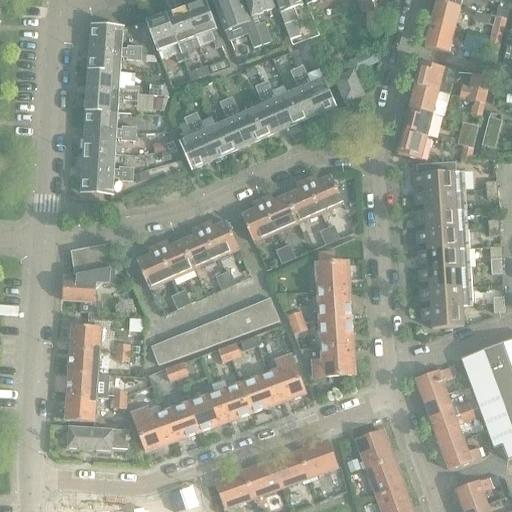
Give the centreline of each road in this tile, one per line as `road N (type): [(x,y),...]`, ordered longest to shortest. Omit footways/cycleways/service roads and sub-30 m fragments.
road 1 (residential): [(28,479),(140,489),(397,397)]
road 2 (residential): [(45,239),(180,217),(318,158),(376,155)]
road 3 (residential): [(397,397),(388,372),(376,155)]
road 4 (residential): [(28,479),(45,239)]
road 5 (residential): [(45,239),(64,2)]
road 6 (residential): [(376,155),(413,0)]
road 7 (residential): [(439,511),(397,397)]
